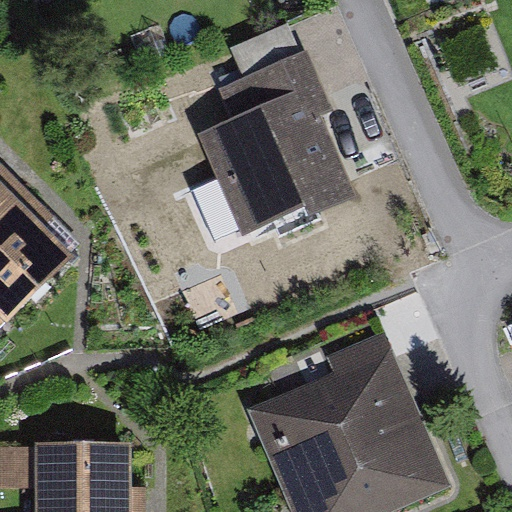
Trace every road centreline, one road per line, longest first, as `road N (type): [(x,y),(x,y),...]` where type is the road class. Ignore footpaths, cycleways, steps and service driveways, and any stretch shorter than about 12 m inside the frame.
road 1 (residential): [(360,0),(486,276)]
road 2 (residential): [(486,276),(473,304),(472,336),(480,379),(511,449)]
